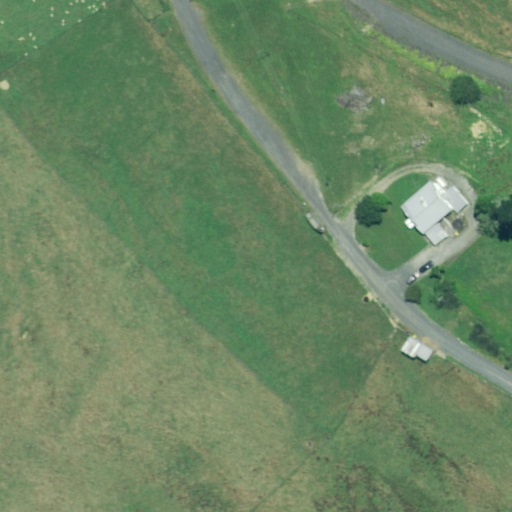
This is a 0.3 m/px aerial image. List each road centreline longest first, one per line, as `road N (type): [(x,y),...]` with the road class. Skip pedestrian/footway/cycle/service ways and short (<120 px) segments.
road 1 (unclassified): [(511,375),(414,316),(202,40),(185,0)]
road 2 (unclassified): [(371,0),(463,68),(511,84)]
